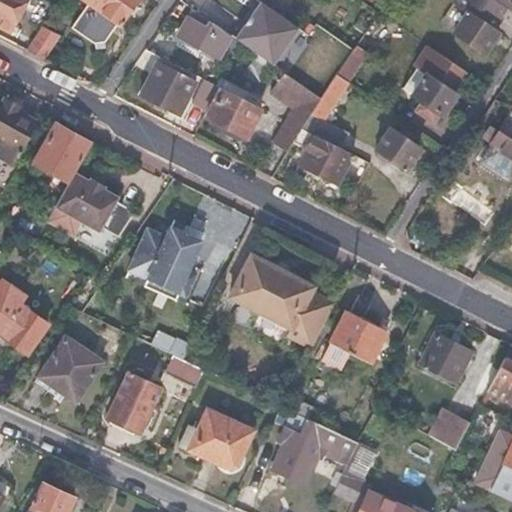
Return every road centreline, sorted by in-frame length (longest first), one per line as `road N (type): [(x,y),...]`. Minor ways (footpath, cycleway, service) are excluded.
road 1 (tertiary): [(511,316),(380,257),(0,60)]
road 2 (residential): [(216,511),(0,412)]
